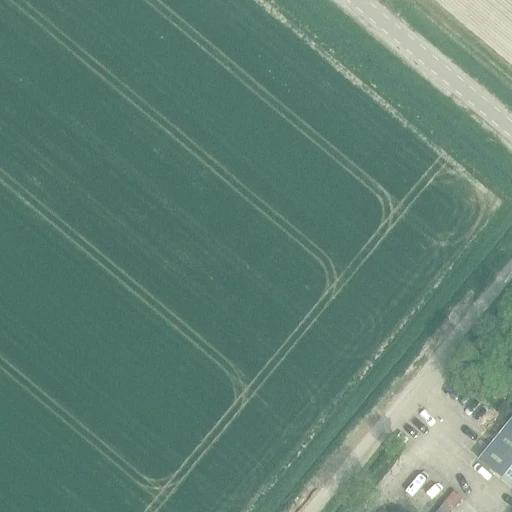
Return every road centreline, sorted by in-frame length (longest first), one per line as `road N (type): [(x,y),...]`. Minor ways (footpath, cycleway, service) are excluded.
road 1 (unclassified): [(309,511),(511,269)]
road 2 (tertiary): [(511,131),(355,0)]
